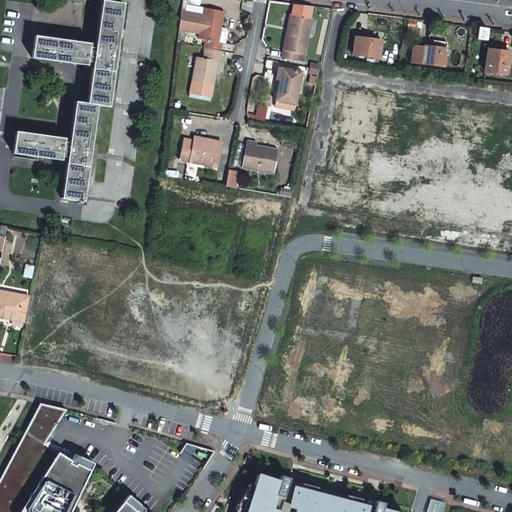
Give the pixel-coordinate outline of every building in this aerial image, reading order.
[(182,0),(181,12),(194,14),(195,11),(187,10),(188,0),(182,0)] [(122,4),(101,1),(95,47),(89,46),(89,44),(34,36),(31,58),(86,66),(87,63),(92,64),(86,104),(74,103),(69,142),(63,141),(64,139),(15,132),(12,154),(61,160),(61,158),(66,159),(61,199),(77,201),(76,203),(80,203),(80,201),(82,201),(95,105),(107,107),(122,4)] [(206,40),(204,48),(206,48),(222,51),(224,43),(220,42),(222,31),(225,12),(206,9),(204,16),(201,33),(200,38),(206,40)] [(179,29),(201,33),(204,16),(194,14),(181,12),(179,29)] [(312,19),(290,15),(282,57),(304,62),(312,19)] [(487,29),(479,28),(477,39),(486,41),(487,29)] [(381,41),(355,37),(353,55),(379,58),(381,41)] [(421,64),(424,47),(414,46),(411,63),(421,64)] [(446,49),(424,46),(424,47),(421,64),(444,67),(446,49)] [(222,60),(224,52),(222,51),(206,48),(204,57),(198,56),(194,81),(215,84),(219,60),(222,60)] [(507,68),(508,61),(510,52),(488,49),(485,72),(506,75),(507,68)] [(280,81),(277,101),(296,104),(302,72),(279,67),(276,79),(280,81)] [(296,104),(277,101),(275,107),(295,111),(296,104)] [(222,143),(206,140),(205,143),(193,141),(183,140),(179,162),(217,168),(222,143)] [(247,141),(242,164),(261,167),(260,171),(274,174),(278,149),(268,148),(268,149),(255,148),(256,143),(247,141)] [(229,171),(226,187),(235,188),(238,172),(229,171)] [(0,316),(22,321),(28,297),(0,291),(0,316)] [(39,403),(0,478),(0,511),(143,511),(145,509),(128,495),(113,511),(69,511),(93,463),(73,453),(69,459),(43,443),(65,409),(39,403)] [(197,446),(186,443),(180,452),(189,458),(190,456),(197,446)] [(214,451),(197,446),(190,456),(205,466),(214,451)] [(252,458),(247,455),(242,463),(247,466),(252,458)] [(396,511),(382,508),(384,503),(375,500),(375,502),(374,506),(361,503),(361,499),(362,498),(346,494),(346,495),(345,498),(317,491),(318,487),(302,483),(301,487),(288,484),(289,480),(289,478),(281,476),(280,480),(257,474),(254,485),(248,502),(245,501),(241,511),(396,511)] [(235,511),(241,511),(245,501),(248,502),(254,485),(249,484),(239,499),(235,511)] [(346,495),(318,487),(317,491),(345,498),(346,495)]
